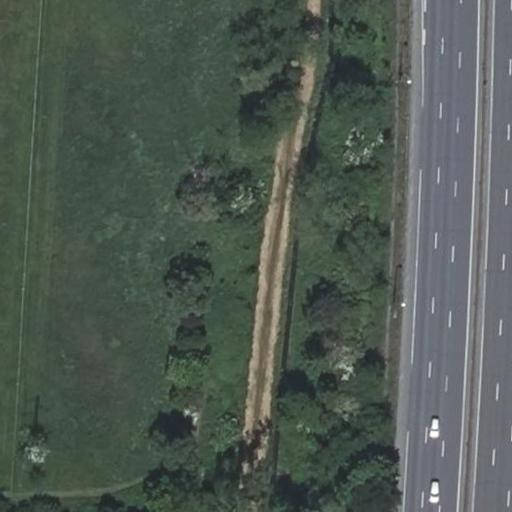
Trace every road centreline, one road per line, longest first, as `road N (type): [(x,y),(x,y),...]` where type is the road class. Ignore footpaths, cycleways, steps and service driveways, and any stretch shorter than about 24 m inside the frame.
road 1 (trunk): [(448,0),(430,511)]
road 2 (trunk): [(503,511),(511,298)]
